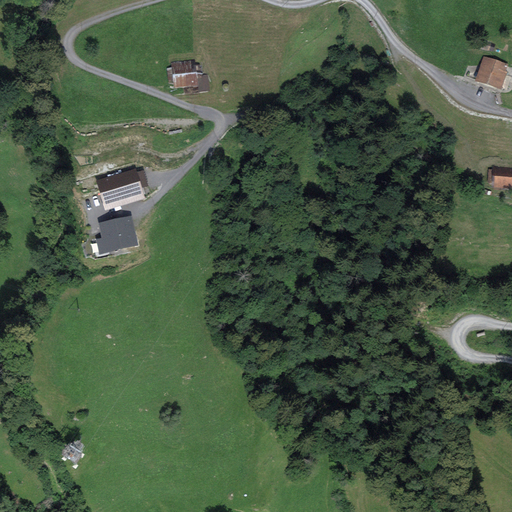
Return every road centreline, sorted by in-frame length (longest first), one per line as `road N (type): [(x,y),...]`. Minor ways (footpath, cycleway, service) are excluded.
road 1 (track): [(511,195),(452,178),(421,142),(338,90),(314,90),(284,112),(219,117)]
road 2 (residential): [(511,114),(461,99),(361,0)]
road 3 (residential): [(511,361),(470,356),(458,342),(473,319),(511,326)]
